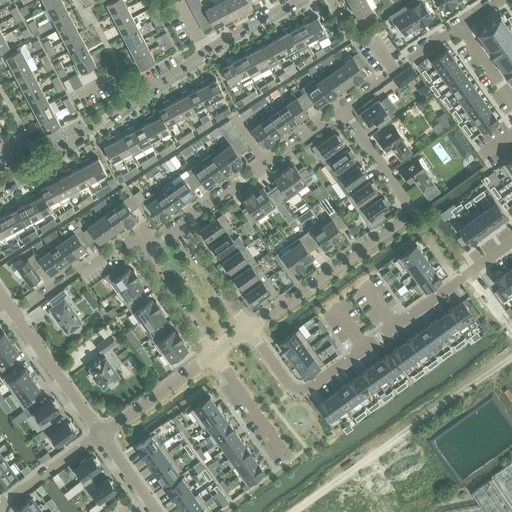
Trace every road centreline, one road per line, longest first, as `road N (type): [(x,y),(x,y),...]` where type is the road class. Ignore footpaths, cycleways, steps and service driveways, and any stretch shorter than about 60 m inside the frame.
road 1 (residential): [(248,330),(302,390),(511,243)]
road 2 (residential): [(174,225),(340,107)]
road 3 (residential): [(248,330),(409,211)]
road 4 (residential): [(136,97),(296,0)]
road 5 (residential): [(12,314),(116,248),(144,247)]
road 6 (residential): [(100,435),(12,314)]
road 7 (residential): [(340,107),(457,26)]
road 8 (residential): [(100,435),(213,354)]
road 9 (residential): [(213,354),(289,458)]
road 10 (residential): [(248,330),(174,225)]
road 11 (residential): [(144,247),(213,354)]
road 12 (residential): [(340,107),(409,211)]
road 13 (residential): [(100,435),(0,506)]
